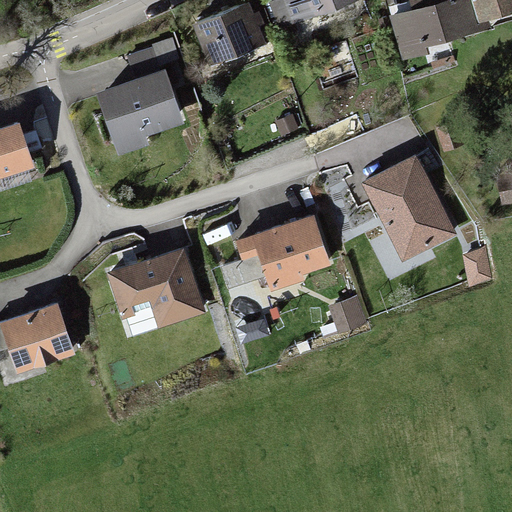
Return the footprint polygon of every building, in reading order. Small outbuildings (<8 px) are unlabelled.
[(249,0),(242,0),(198,17),(212,55),(263,36),(249,0)] [(436,0),(424,0),(392,9),(402,46),(446,34),(436,0)] [(511,0),(474,0),(477,12),(511,5),(511,0)] [(166,67),(99,90),(119,147),(186,125),(166,67)] [(22,119),(0,126),(0,176),(37,164),(22,119)] [(455,120),(433,126),(440,154),(462,149),(455,120)] [(417,155),(363,183),(408,265),(461,237),(417,155)] [(315,215),(237,242),(245,266),(262,260),(273,292),(334,271),(315,215)] [(186,246),(107,271),(120,311),(151,301),(160,328),(207,313),(186,246)] [(358,297),(327,307),(336,332),(367,322),(358,297)] [(57,301),(2,319),(19,370),(74,352),(57,301)]
